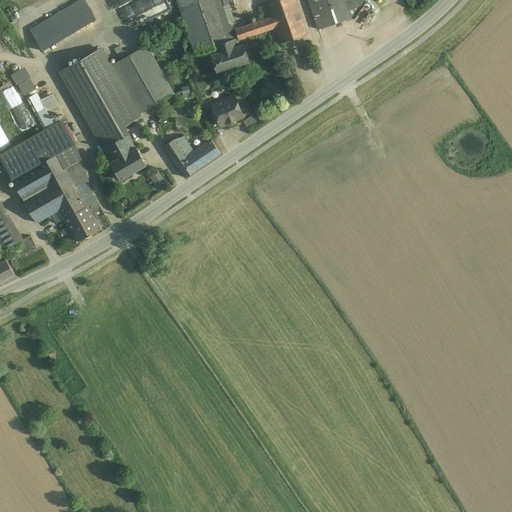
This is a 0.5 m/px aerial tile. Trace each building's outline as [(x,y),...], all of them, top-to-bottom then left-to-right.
[(174,0),(191,51),(204,47),(232,38),(229,29),(219,0),(174,0)] [(266,18),(229,29),(232,38),(234,44),(243,42),(275,31),(279,43),(305,35),(293,0),(288,0),(263,8),(266,18)] [(349,0),(304,0),(315,31),(355,18),(349,0)] [(39,43),(75,22),(68,11),(32,31),(39,43)] [(232,38),(204,47),(214,76),(250,64),(243,42),(234,44),(232,38)] [(146,46),(111,67),(140,116),(175,95),(146,46)] [(111,67),(101,49),(60,72),(104,147),(128,134),(123,126),(140,116),(111,67)] [(29,106),(44,98),(38,88),(23,95),(29,106)] [(184,97),(191,96),(190,89),(183,90),(184,97)] [(46,111),(60,105),(55,93),(41,99),(46,111)] [(209,107),(218,129),(243,119),(234,97),(209,107)] [(41,127),(52,120),(46,109),(34,116),(41,127)] [(248,125),(257,118),(254,113),(244,120),(248,125)] [(186,170),(214,153),(202,133),(174,149),(186,170)] [(109,170),(116,182),(146,165),(128,134),(104,147),(115,166),(109,170)] [(72,149),(12,181),(35,224),(57,212),(60,219),(87,205),(99,199),(72,149)] [(157,168),(149,174),(155,182),(163,177),(157,168)] [(21,242),(0,204),(0,240),(6,251),(21,242)] [(87,205),(60,219),(73,243),(100,229),(87,205)] [(0,263),(0,283),(13,276),(4,261),(0,263)]
